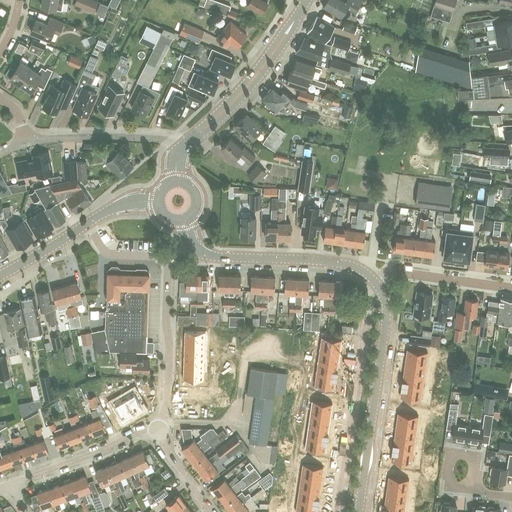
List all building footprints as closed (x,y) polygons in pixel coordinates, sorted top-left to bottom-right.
[(61,10),(62,3),(62,0),(42,0),(41,7),(61,10)] [(94,11),(98,2),(93,0),(87,0),(84,7),(94,11)] [(231,6),(215,0),(214,0),(211,9),(238,20),(240,14),(229,10),(231,6)] [(261,13),(267,2),(263,0),(249,0),(247,5),(261,13)] [(355,13),(362,0),(326,0),(322,6),(340,17),(346,7),(355,13)] [(435,0),(430,15),(449,21),(456,0),(435,0)] [(196,11),(195,12),(195,14),(196,16),(197,17),(199,18),(201,17),(203,17),(205,15),(205,14),(205,13),(205,11),(204,10),(203,8),(201,8),(199,8),(198,8),(197,9),(196,11)] [(59,32),(63,22),(50,16),(47,23),(36,18),(31,31),(49,39),(53,30),(59,32)] [(325,41),(334,26),(317,16),(308,31),(325,41)] [(483,19),(466,21),(467,28),(484,26),(483,19)] [(244,30),(246,26),(240,23),(238,26),(230,20),(216,36),(226,45),(230,40),(236,45),(247,33),(244,31),(244,30)] [(487,35),(511,30),(511,20),(495,23),(495,28),(486,30),(487,35)] [(199,41),(204,30),(184,21),(179,32),(199,41)] [(153,48),(161,32),(147,25),(139,41),(153,48)] [(163,28),(158,39),(168,44),(174,33),(163,28)] [(511,40),(511,30),(487,35),(488,39),(497,38),(498,43),(511,40)] [(324,42),(323,43),(304,36),(296,51),(317,59),(318,59),(322,48),(329,50),(331,45),(324,42)] [(351,42),(335,37),(332,44),(348,49),(351,42)] [(103,49),(106,42),(98,38),(95,45),(103,49)] [(46,44),(33,39),(30,45),(43,50),(46,44)] [(393,39),(388,52),(395,54),(393,62),(411,69),(415,57),(413,56),(417,47),(393,39)] [(354,51),(360,53),(363,45),(356,43),(354,51)] [(485,44),(468,47),(469,54),(486,51),(485,44)] [(415,70),(471,88),(469,62),(419,46),(415,70)] [(231,70),(232,71),(235,64),(234,64),(234,62),(229,60),(231,55),(211,47),(207,57),(212,60),(210,66),(229,74),(231,70)] [(511,67),(511,66),(511,53),(511,54),(510,48),(500,50),(488,52),(490,64),(507,61),(508,67),(511,67)] [(180,59),(192,64),(195,58),(183,53),(180,59)] [(87,113),(96,92),(99,86),(98,87),(90,83),(94,73),(95,74),(96,73),(92,71),(98,58),(90,54),(84,68),(79,80),(75,90),(76,88),(81,90),(74,107),(87,113)] [(31,68),(26,64),(29,60),(23,56),(19,60),(21,61),(15,70),(10,67),(4,76),(13,82),(14,80),(20,84),(31,68)] [(358,68),(350,65),(350,64),(331,58),(331,59),(328,67),(355,76),(358,68)] [(192,64),(180,59),(178,65),(190,69),(192,64)] [(293,71),(312,77),(314,70),(320,72),(322,67),(296,59),(293,71)] [(37,72),(31,68),(20,84),(30,92),(38,81),(46,84),(52,70),(47,67),(46,69),(42,67),(37,72)] [(148,84),(154,70),(148,67),(141,81),(148,84)] [(312,77),(293,71),(291,70),(287,82),(306,88),(308,81),(325,87),(327,81),(315,78),(316,78),(312,77)] [(471,74),(473,89),(457,89),(458,100),(511,96),(511,72),(511,73),(511,70),(471,74)] [(206,92),(207,90),(212,92),(213,90),(214,91),(217,85),(216,84),(217,80),(198,72),(197,72),(193,71),(187,85),(206,92)] [(368,80),(356,76),(352,89),(364,93),(368,80)] [(56,113),(60,104),(66,107),(76,84),(64,79),(60,88),(51,84),(47,93),(49,94),(43,107),(45,108),(45,109),(53,113),(54,112),(56,113)] [(143,84),(140,90),(131,107),(145,114),(150,103),(153,105),(159,93),(143,84)] [(183,114),(187,107),(183,105),(186,98),(180,94),(182,90),(170,84),(164,99),(169,102),(165,111),(171,113),(170,115),(176,117),(177,116),(177,117),(179,112),(183,114)] [(99,107),(113,114),(123,93),(109,86),(99,107)] [(271,87),(261,98),(276,111),(277,109),(280,111),(287,114),(294,106),(305,110),(307,103),(294,99),(283,90),(282,90),(280,92),(273,87),(271,87)] [(312,101),(315,94),(301,90),(298,98),(312,102),(312,101)] [(353,106),(345,103),(344,107),(342,115),(349,117),(353,106)] [(250,141),(262,128),(245,113),(233,125),(250,141)] [(312,114),(310,122),(317,124),(319,116),(312,114)] [(490,123),(502,123),(501,115),(489,115),(490,123)] [(269,132),(261,143),(268,148),(276,137),(279,139),(284,133),(274,125),(269,132)] [(229,136),(220,147),(233,158),(238,153),(248,162),(254,155),(243,145),(242,147),(229,136)] [(484,155),(508,158),(509,148),(485,145),(484,155)] [(119,179),(133,166),(118,151),(105,163),(119,179)] [(37,176),(52,173),(48,152),(33,155),(33,158),(16,161),(19,177),(36,173),(37,176)] [(279,154),(277,158),(287,163),(289,159),(279,154)] [(298,189),(308,190),(312,161),(303,159),(298,189)] [(65,178),(77,177),(76,160),(64,161),(65,178)] [(86,161),(77,161),(78,178),(87,178),(86,161)] [(247,174),(255,181),(265,170),(256,163),(247,174)] [(469,168),(468,177),(488,180),(489,171),(469,168)] [(503,184),(511,184),(510,174),(502,175),(503,184)] [(319,193),(322,176),(315,175),(313,192),(319,193)] [(0,195),(12,193),(8,186),(3,177),(0,180),(0,195)] [(52,183),(49,184),(34,188),(45,208),(46,209),(53,222),(55,225),(65,219),(56,203),(64,198),(75,214),(92,202),(76,179),(61,182),(52,183)] [(449,208),(451,192),(427,189),(428,183),(419,181),(416,204),(449,208)] [(18,184),(8,186),(12,193),(26,189),(25,183),(18,185),(18,184)] [(249,208),(259,208),(259,194),(260,194),(261,188),(251,186),(251,194),(249,194),(249,208)] [(511,187),(503,186),(502,196),(510,197),(510,194),(511,194),(511,187)] [(298,198),(297,188),(288,189),(288,199),(298,198)] [(279,197),(278,211),(278,228),(278,238),(290,238),(290,222),(285,222),(285,208),(286,200),(287,189),(279,189),(279,197)] [(29,193),(34,202),(39,199),(35,190),(29,193)] [(324,213),(330,215),(333,201),(339,202),(340,196),(329,194),(324,213)] [(278,228),(278,211),(279,197),(272,197),(271,222),(265,222),(265,237),(278,238),(278,228)] [(375,202),(360,200),(356,223),(353,244),(363,246),(366,231),(362,230),(364,217),(362,217),(363,211),(373,213),(375,202)] [(477,201),(475,219),(484,220),(486,203),(477,201)] [(301,232),(315,234),(316,228),(320,228),(323,209),(319,208),(305,206),(301,232)] [(333,241),(343,243),(345,228),(341,227),(344,207),(338,206),(337,216),(333,241)] [(27,218),(37,236),(53,227),(51,224),(43,210),(43,209),(27,218)] [(46,209),(43,210),(51,224),(53,222),(46,209)] [(323,240),(333,241),(337,216),(333,215),(331,226),(325,225),(323,240)] [(2,219),(0,219),(0,225),(2,229),(1,230),(3,232),(7,230),(17,248),(32,239),(22,221),(8,229),(5,224),(10,222),(7,217),(3,220),(2,219)] [(255,237),(255,217),(241,217),(240,237),(255,237)] [(425,239),(428,220),(428,218),(421,217),(419,227),(421,227),(419,238),(415,237),(413,252),(423,254),(425,239)] [(492,241),(500,242),(501,235),(503,220),(495,219),(495,223),(495,224),(494,234),(493,234),(492,241)] [(425,239),(423,254),(433,255),(435,240),(431,239),(433,221),(428,220),(425,239)] [(343,243),(353,244),(356,223),(352,222),(351,229),(345,228),(343,243)] [(393,249),(403,251),(405,239),(407,225),(400,224),(399,230),(397,230),(396,235),(395,235),(393,249)] [(403,251),(413,252),(415,237),(410,236),(411,225),(407,225),(405,239),(403,251)] [(452,258),(456,258),(460,229),(448,228),(443,259),(452,260),(452,258)] [(475,231),(460,229),(456,258),(461,259),(461,261),(469,262),(471,247),(472,248),(475,231)] [(489,265),(496,266),(498,251),(487,250),(485,267),(489,267),(489,265)] [(507,270),(509,252),(498,251),(496,266),(504,267),(504,269),(507,270)] [(105,328),(91,330),(95,351),(109,349),(109,351),(120,351),(120,352),(126,352),(135,352),(145,352),(145,344),(148,288),(149,273),(108,272),(107,298),(108,298),(107,308),(106,308),(105,328)] [(196,305),(197,305),(197,296),(198,273),(187,273),(186,281),(180,281),(179,295),(188,296),(191,297),(190,314),(185,314),(185,324),(196,325),(196,324),(197,312),(196,312),(196,305)] [(209,274),(198,273),(197,296),(197,305),(203,305),(203,288),(208,288),(209,274)] [(224,295),(229,295),(229,274),(219,274),(218,289),(224,289),(224,295)] [(240,289),(241,274),(229,274),(229,295),(234,295),(234,289),(240,289)] [(261,309),(263,290),(263,276),(252,275),(251,289),(256,290),(256,301),(256,308),(261,309)] [(263,276),(263,290),(261,309),(267,309),(267,302),(268,302),(269,291),(274,291),(275,276),(263,276)] [(284,292),(296,293),(297,278),(285,277),(284,292)] [(308,294),(309,278),(297,278),(296,293),(296,302),(295,310),(301,310),(301,303),(302,304),(303,293),(308,294)] [(323,312),(328,313),(331,280),(319,279),(318,294),(323,295),(323,306),(323,312)] [(331,280),(328,313),(335,313),(335,306),(336,306),(336,296),(342,296),(343,281),(331,280)] [(64,284),(69,300),(81,296),(77,281),(64,284)] [(69,300),(64,284),(52,287),(56,303),(69,300)] [(47,319),(55,317),(49,289),(37,292),(40,309),(44,308),(47,319)] [(413,314),(428,316),(431,294),(417,292),(413,314)] [(443,333),(445,321),(446,312),(453,313),(455,297),(443,295),(441,309),(440,308),(438,320),(433,320),(432,331),(443,333)] [(27,334),(42,331),(35,296),(19,299),(27,334)] [(511,323),(511,298),(499,297),(498,304),(488,303),(487,312),(497,313),(496,320),(511,323)] [(456,326),(469,327),(470,315),(476,315),(478,300),(466,298),(464,312),(458,311),(456,326)] [(70,305),(73,315),(78,314),(75,304),(70,305)] [(73,315),(70,305),(65,307),(68,317),(73,315)] [(10,331),(16,330),(19,345),(27,343),(20,307),(3,311),(7,330),(9,329),(10,331)] [(206,312),(197,312),(196,324),(212,325),(213,325),(213,312),(206,312)] [(303,330),(310,330),(312,312),(304,312),(303,330)] [(320,313),(312,312),(310,330),(318,331),(320,313)] [(480,325),(479,333),(479,335),(486,336),(488,316),(481,315),(480,325)] [(244,326),(244,316),(229,316),(229,326),(244,326)] [(342,325),(341,332),(352,333),(352,326),(342,325)] [(186,329),(186,341),(206,342),(207,330),(186,329)] [(455,329),(454,340),(461,341),(463,330),(455,329)] [(252,330),(242,338),(245,342),(256,334),(252,330)] [(53,348),(61,346),(59,335),(51,337),(53,348)] [(409,343),(423,345),(429,346),(430,338),(411,335),(409,343)] [(440,347),(441,336),(432,335),(430,346),(440,347)] [(321,337),(320,349),(340,352),(342,340),(321,337)] [(186,341),(185,353),(205,354),(206,342),(186,341)] [(320,349),(318,360),(338,364),(340,352),(320,349)] [(408,349),(406,361),(426,364),(428,352),(408,349)] [(120,352),(120,366),(133,366),(133,372),(149,372),(149,359),(142,359),(142,357),(135,357),(135,352),(126,352),(120,352)] [(185,353),(185,365),(205,366),(205,354),(185,353)] [(0,356),(0,377),(9,376),(5,356),(0,356)] [(318,360),(316,372),(336,375),(338,364),(318,360)] [(406,361),(404,373),(424,376),(426,364),(406,361)] [(185,365),(184,377),(205,378),(205,366),(185,365)] [(255,395),(249,441),(263,461),(270,461),(272,444),(266,443),(276,370),(251,366),(247,393),(255,395)] [(316,372),(314,384),(334,387),(336,375),(316,372)] [(404,373),(402,384),(422,388),(424,376),(404,373)] [(402,384),(400,396),(420,399),(422,388),(402,384)] [(133,393),(123,399),(132,414),(142,409),(137,399),(142,396),(136,386),(131,389),(133,393)] [(50,387),(43,389),(45,401),(53,399),(50,387)] [(506,400),(507,393),(486,389),(485,396),(506,400)] [(70,392),(73,402),(82,399),(79,390),(70,392)] [(220,403),(219,391),(206,392),(207,404),(220,403)] [(99,406),(95,396),(88,398),(92,408),(99,406)] [(220,406),(232,407),(232,397),(221,397),(220,406)] [(111,400),(105,403),(111,414),(117,411),(122,420),(132,414),(123,399),(113,405),(111,400)] [(312,400),(310,412),(331,415),(332,404),(312,400)] [(494,406),(487,404),(486,411),(493,412),(494,406)] [(465,439),(467,439),(469,424),(455,422),(457,408),(449,407),(446,428),(454,429),(453,437),(459,438),(459,440),(465,441),(465,439)] [(310,412),(309,424),(329,427),(331,415),(310,412)] [(483,426),(469,424),(467,439),(469,440),(468,441),(474,442),(475,440),(481,441),(482,433),(490,434),(493,413),(485,412),(483,426)] [(94,419),(88,421),(93,433),(94,433),(95,435),(102,433),(101,430),(105,429),(104,427),(112,424),(105,413),(100,415),(99,413),(92,415),(94,419)] [(398,413),(396,425),(417,428),(418,416),(398,413)] [(75,421),(77,426),(81,438),(93,433),(88,421),(81,424),(77,414),(73,415),(75,421)] [(309,424),(307,436),(327,439),(329,427),(309,424)] [(396,425),(395,436),(415,440),(417,428),(396,425)] [(81,438),(77,426),(65,431),(69,442),(81,438)] [(199,447),(218,432),(214,427),(210,427),(200,435),(202,437),(196,442),(193,438),(181,447),(188,456),(199,447)] [(191,460),(194,464),(206,454),(203,451),(211,445),(212,447),(228,435),(223,428),(218,432),(199,447),(188,456),(191,460)] [(69,442),(65,431),(53,435),(58,447),(69,442)] [(200,472),(232,447),(242,439),(237,433),(216,450),(217,451),(208,458),(206,454),(194,464),(200,472)] [(16,436),(18,442),(20,447),(24,459),(35,455),(31,443),(26,445),(24,439),(22,440),(20,434),(16,436)] [(20,447),(18,442),(16,436),(12,437),(14,443),(13,443),(15,449),(8,451),(12,463),(24,459),(20,447)] [(307,436),(305,448),(325,451),(327,439),(307,436)] [(395,436),(393,448),(413,451),(415,440),(395,436)] [(44,439),(31,443),(35,455),(48,451),(44,439)] [(218,470),(215,466),(233,453),(244,444),(245,443),(242,439),(232,447),(200,472),(206,479),(218,470)] [(511,443),(501,441),(500,449),(511,451),(511,443)] [(248,444),(235,451),(240,459),(252,452),(248,444)] [(393,448),(391,460),(411,463),(413,451),(393,448)] [(143,449),(132,454),(135,460),(138,469),(141,475),(139,476),(141,482),(146,480),(144,474),(147,473),(144,466),(150,464),(143,449)] [(11,465),(11,464),(12,463),(8,451),(1,454),(0,450),(0,467),(6,466),(6,467),(8,468),(11,467),(11,465)] [(506,474),(511,474),(511,453),(509,453),(507,468),(493,465),(493,467),(491,467),(490,473),(491,473),(490,480),(505,482),(506,474)] [(119,460),(126,474),(132,471),(135,478),(132,480),(135,487),(142,483),(141,482),(139,476),(141,475),(138,469),(135,460),(132,454),(119,460)] [(282,456),(281,463),(293,465),(294,457),(282,456)] [(126,474),(119,460),(116,461),(116,459),(111,461),(112,463),(106,465),(113,480),(116,487),(118,486),(119,486),(121,491),(121,492),(126,490),(120,477),(126,474)] [(247,467),(250,470),(255,467),(250,462),(246,465),(247,467)] [(303,464),(301,476),(321,479),(323,467),(303,464)] [(116,487),(113,480),(106,465),(95,471),(102,485),(108,482),(111,490),(114,489),(116,494),(121,491),(119,486),(118,486),(116,487)] [(235,483),(219,495),(225,504),(237,494),(235,492),(246,483),(248,485),(261,475),(255,467),(242,477),(235,482),(235,483)] [(258,481),(262,487),(272,480),(273,476),(270,472),(258,481)] [(86,504),(89,503),(85,492),(91,489),(86,475),(74,479),(79,494),(82,501),(79,501),(81,507),(86,506),(86,504)] [(301,476),(299,488),(319,491),(321,479),(301,476)] [(389,476),(387,488),(407,491),(409,479),(389,476)] [(235,483),(235,482),(232,479),(228,483),(224,478),(212,488),(219,495),(235,483)] [(65,494),(66,498),(79,494),(74,479),(61,483),(65,494)] [(59,511),(59,509),(62,508),(59,501),(66,498),(65,494),(61,483),(48,488),(56,510),(53,511),(59,511)] [(264,489),(262,487),(254,494),(257,497),(265,491),(264,489)] [(56,510),(48,488),(36,492),(41,507),(48,505),(50,511),(53,511),(56,510)] [(299,488),(297,500),(317,503),(319,491),(299,488)] [(387,488),(386,500),(406,503),(407,491),(387,488)] [(419,506),(421,492),(412,490),(409,504),(419,506)] [(121,492),(121,491),(116,494),(123,509),(128,506),(121,492)] [(237,494),(225,504),(231,511),(248,498),(251,496),(248,493),(245,495),(242,491),(237,494)] [(101,511),(105,511),(98,494),(91,497),(97,511),(101,511)] [(174,511),(185,504),(178,494),(166,503),(170,509),(165,511),(174,511)] [(248,498),(231,511),(246,511),(249,510),(248,509),(256,503),(253,500),(257,497),(254,494),(251,496),(248,498)] [(297,500),(295,511),(298,511),(316,511),(317,503),(297,500)] [(386,500),(384,511),(386,511),(404,511),(406,503),(386,500)] [(455,511),(456,504),(450,504),(450,502),(444,501),(444,503),(442,503),(441,509),(440,509),(439,511),(455,511)]
